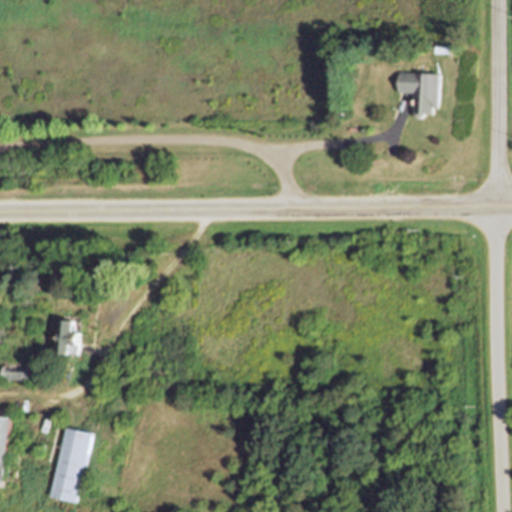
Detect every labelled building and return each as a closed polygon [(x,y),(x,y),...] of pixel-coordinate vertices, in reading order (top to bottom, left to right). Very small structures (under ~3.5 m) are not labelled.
[(427,112),(427,113),(426,114),(426,115),(425,115),(424,116),(423,116),(421,116),(420,116),(419,116),(418,115),(417,114),(417,113),(417,112),(417,90),(402,90),(402,72),(442,72),(442,105),(435,105),(435,112),(427,112)] [(63,319),(76,320),(75,331),(82,332),(80,354),(60,352),(63,319)] [(3,379),(3,365),(32,365),(32,379),(3,379)] [(0,408),(10,409),(9,417),(15,418),(9,482),(0,481),(0,408)] [(68,427),(96,433),(82,501),(54,495),(68,427)]
